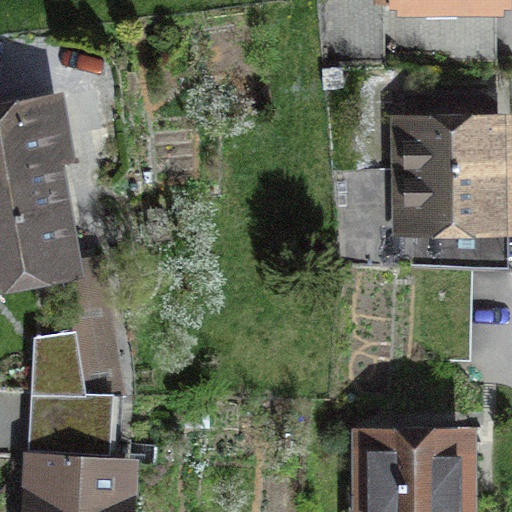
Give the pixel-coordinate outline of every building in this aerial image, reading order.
[(404,267),(464,268),(495,269),(492,101),(410,103),(412,168),(332,171),(341,265),(404,267)] [(0,118),(0,272),(76,259),(58,161),(68,159),(59,109),(0,118)] [(464,268),(404,267),(402,358),(462,360),(464,268)] [(79,394),(70,338),(40,341),(37,394),(79,394)] [(105,394),(79,394),(37,394),(34,444),(104,448),(105,394)] [(371,443),(371,511),(457,511),(457,442),(371,443)] [(33,461),(30,511),(110,511),(113,465),(33,461)]
